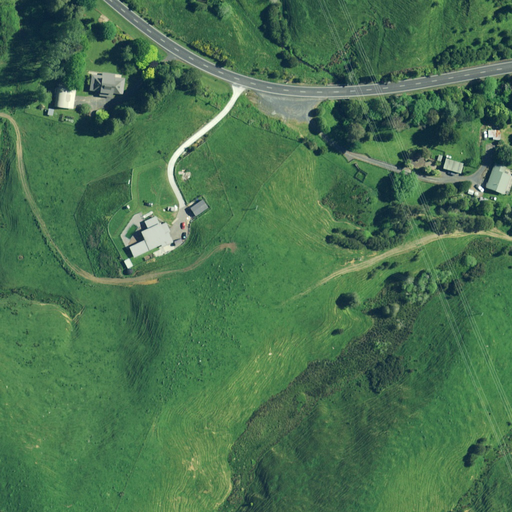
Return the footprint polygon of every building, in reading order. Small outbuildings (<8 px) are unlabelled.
[(115,77),(116,74),(102,73),(102,74),(91,73),(90,90),(100,91),(99,95),(112,96),(113,93),(122,94),(122,86),(124,87),(125,77),(115,77)] [(75,90),(61,88),(60,96),(57,95),(55,106),(73,109),(75,90)] [(501,126),(487,125),(487,137),(492,137),(492,140),(500,141),(501,126)] [(463,164),(445,159),(442,168),(460,173),(463,164)] [(505,167),(494,163),(485,188),(486,188),(484,192),(492,195),(493,191),(503,194),(510,176),(503,173),(505,167)] [(207,208),(201,200),(189,208),(195,216),(207,208)] [(133,258),(161,245),(163,248),(153,253),(155,258),(175,249),(172,243),(173,242),(164,223),(159,226),(155,216),(144,222),(147,229),(140,232),(144,240),(128,247),(133,258)] [(132,266),(128,259),(123,261),(127,269),(132,266)]
